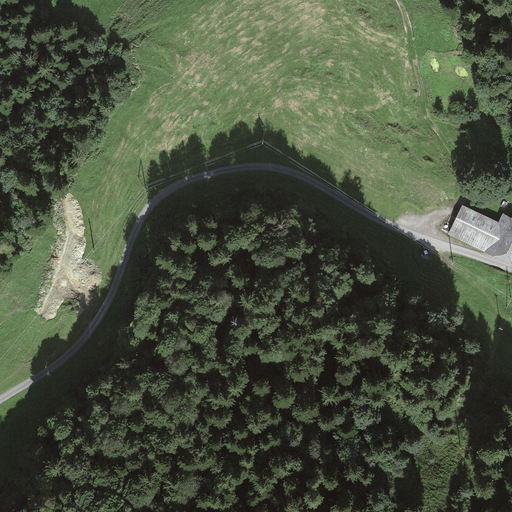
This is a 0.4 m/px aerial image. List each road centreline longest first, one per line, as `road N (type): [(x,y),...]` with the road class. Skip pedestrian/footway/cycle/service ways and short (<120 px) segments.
road 1 (track): [(0,400),(73,349),(100,317),(149,206),(224,168),(300,173),(376,218),(511,266)]
road 2 (track): [(397,0),(425,114),(459,165),(465,190),(406,231)]
